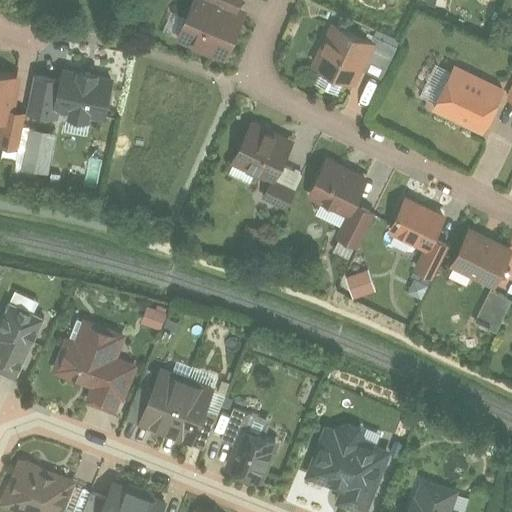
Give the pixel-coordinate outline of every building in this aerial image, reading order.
[(180,35),(177,40),(226,62),(247,15),(239,11),(214,0),(195,0),(187,19),(180,35)] [(214,0),(239,11),(243,0),(214,0)] [(468,6),(457,0),(450,0),(443,11),(459,20),(468,6)] [(180,35),(187,19),(178,15),(170,31),(180,35)] [(333,23),(312,64),(322,69),(347,81),(354,85),(375,44),(333,23)] [(402,41),(379,29),(374,38),(398,49),(402,41)] [(455,63),(433,108),(484,133),(506,87),(455,63)] [(347,81),(322,69),(315,82),(340,95),(347,81)] [(65,85),(60,115),(105,123),(112,81),(67,73),(65,85)] [(18,80),(0,76),(0,126),(2,127),(9,128),(12,112),(18,80)] [(60,115),(65,85),(35,79),(28,117),(58,123),(60,115)] [(25,115),(12,112),(9,128),(2,127),(0,134),(0,151),(16,155),(25,115)] [(246,127),(231,162),(234,164),(256,173),(270,179),(275,182),(276,179),(284,163),(291,147),(246,127)] [(21,169),(48,176),(58,134),(32,128),(21,169)] [(325,160),(307,196),(321,203),(348,216),(355,203),(366,180),(325,160)] [(305,172),(284,163),(276,179),(298,189),(305,172)] [(251,183),(256,173),(234,164),(230,173),(251,183)] [(275,182),(270,179),(263,195),(289,207),(296,191),(275,182)] [(447,213),(406,193),(387,231),(423,249),(413,269),(431,278),(448,244),(435,238),(447,213)] [(343,227),(348,216),(321,203),(316,214),(343,227)] [(373,211),(355,203),(348,216),(343,227),(337,238),(356,247),(373,211)] [(511,245),(471,225),(450,266),(496,289),(511,256),(511,245)] [(264,227),(247,226),(245,247),(262,249),(264,227)] [(376,291),(368,268),(345,276),(354,299),(376,291)] [(511,300),(511,299),(491,289),(476,321),(497,331),(511,300)] [(48,304),(16,290),(12,300),(8,298),(0,316),(0,371),(16,378),(24,360),(28,362),(48,316),(44,314),(48,304)] [(149,303),(142,321),(163,329),(170,311),(149,303)] [(177,314),(170,311),(163,329),(170,332),(177,314)] [(67,334),(51,371),(83,385),(84,382),(92,385),(85,400),(115,413),(137,363),(115,354),(124,334),(85,317),(76,338),(67,334)] [(140,421),(139,424),(193,445),(203,418),(215,388),(161,367),(152,389),(140,421)] [(140,421),(152,389),(141,385),(128,417),(140,421)] [(272,419),(233,403),(226,422),(229,424),(223,441),(235,446),(226,469),(258,481),(276,438),(266,434),(272,419)] [(214,422),(203,418),(193,445),(204,449),(214,422)] [(367,511),(391,445),(325,421),(305,476),(340,488),(335,501),(366,511),(367,511)] [(79,480),(20,456),(0,505),(17,511),(65,511),(67,508),(79,480)] [(419,476),(406,511),(460,511),(461,509),(451,506),(457,489),(419,476)] [(164,511),(167,505),(114,481),(107,498),(100,511),(164,511)] [(100,511),(107,498),(95,493),(86,511),(100,511)]
